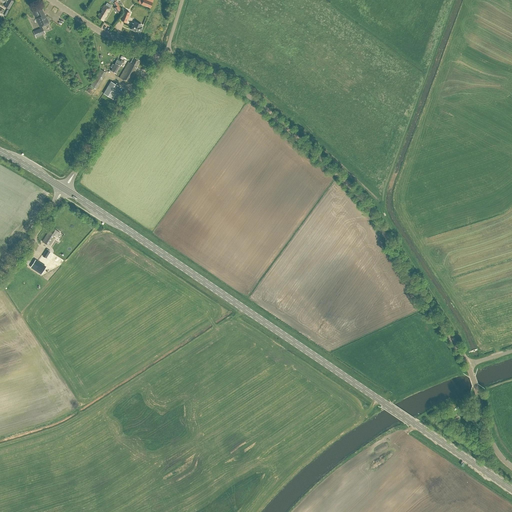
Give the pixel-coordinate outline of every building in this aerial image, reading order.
[(2,0),(6,2),(4,6),(9,9),(14,1),(11,0),(2,0)] [(113,3),(116,7),(114,8),(117,12),(121,9),(116,1),(113,3)] [(102,11),(98,18),(103,21),(108,13),(107,13),(108,12),(111,9),(110,8),(111,5),(107,3),(105,5),(104,5),(101,10),(102,11)] [(45,17),(41,8),(36,10),(36,9),(32,11),(34,17),(37,16),(38,18),(36,19),(40,27),(49,23),(46,17),(45,17)] [(124,11),(121,20),(126,22),(129,13),(124,11)] [(112,23),(117,25),(121,15),(116,13),(112,23)] [(132,23),(130,29),(140,33),(142,27),(141,27),(142,25),(134,21),(133,23),(132,23)] [(33,32),(36,38),(45,34),(42,27),(33,32)] [(135,69),(140,60),(133,57),(130,63),(128,62),(119,77),(129,83),(136,70),(135,69)] [(115,63),(110,71),(116,74),(120,66),(115,63)] [(101,80),(95,77),(90,85),(96,89),(101,80)] [(110,81),(103,94),(113,99),(120,87),(110,81)] [(57,237),(60,233),(51,228),(42,241),(49,246),(55,236),(57,237)] [(47,249),(42,256),(46,258),(50,251),(47,249)] [(32,257),(39,260),(42,253),(34,250),(32,257)] [(41,274),(46,266),(35,259),(30,267),(41,274)]
